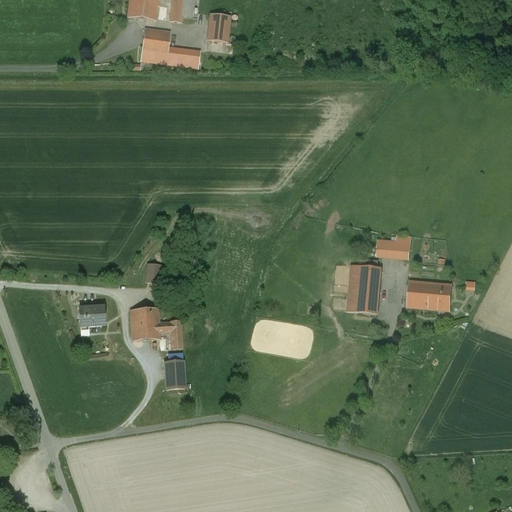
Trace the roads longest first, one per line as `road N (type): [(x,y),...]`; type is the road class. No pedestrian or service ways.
road 1 (unclassified): [(48,447),(230,416),(382,462),(400,473),(417,511)]
road 2 (unclassified): [(48,447),(0,309)]
